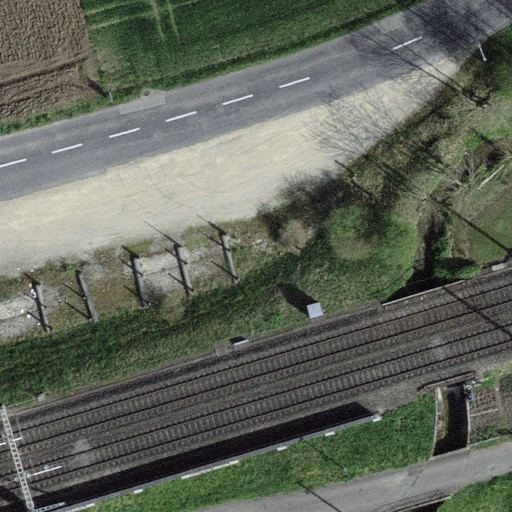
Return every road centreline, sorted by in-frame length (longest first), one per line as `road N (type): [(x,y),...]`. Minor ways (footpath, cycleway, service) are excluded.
road 1 (residential): [(68,173),(213,127),(295,85),(415,0)]
road 2 (unclassified): [(278,511),(511,457)]
